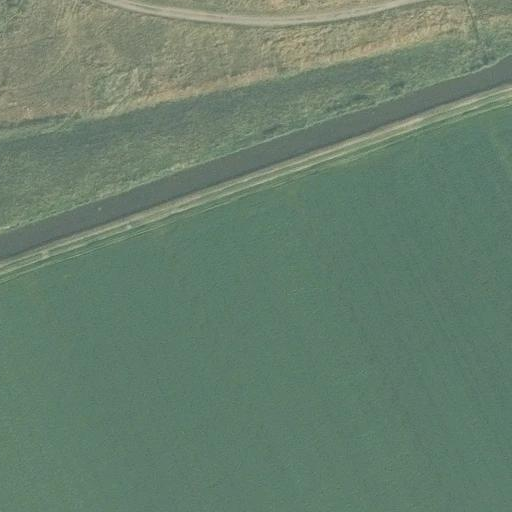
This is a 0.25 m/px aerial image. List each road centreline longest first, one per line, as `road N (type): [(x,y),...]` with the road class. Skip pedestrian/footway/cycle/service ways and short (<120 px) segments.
road 1 (track): [(511,93),(0,275)]
road 2 (track): [(118,0),(261,22),(415,0)]
